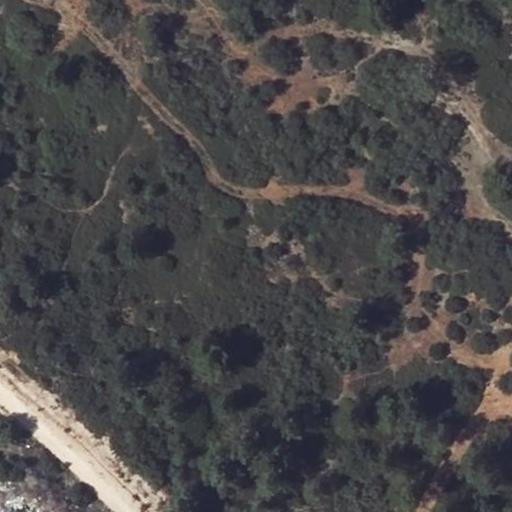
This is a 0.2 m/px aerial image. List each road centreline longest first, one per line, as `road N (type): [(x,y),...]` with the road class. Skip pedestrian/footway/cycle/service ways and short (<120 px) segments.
road 1 (track): [(0,390),(126,511)]
road 2 (track): [(424,511),(465,434),(511,399)]
